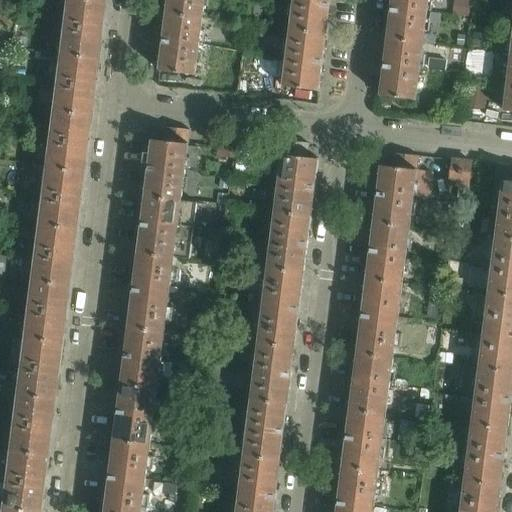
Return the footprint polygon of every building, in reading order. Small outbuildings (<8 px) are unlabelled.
[(0,0),(0,13),(15,15),(16,7),(16,0),(0,0)] [(107,3),(86,0),(72,0),(66,53),(100,58),(107,3)] [(204,0),(170,0),(168,18),(202,22),(204,0)] [(331,0),(296,0),(292,33),(327,37),(331,0)] [(428,0),(393,0),(389,40),(424,45),(428,0)] [(457,0),(453,0),(452,16),(469,19),(472,2),(457,0)] [(202,22),(168,18),(161,72),(162,72),(162,71),(195,76),(202,22)] [(327,37),(292,33),(285,87),(319,92),(319,93),(320,93),(327,37)] [(474,34),(473,47),(484,48),(486,35),(474,34)] [(457,36),(456,46),(464,47),(465,37),(457,36)] [(424,45),(389,40),(382,97),(416,101),(416,102),(417,102),(424,45)] [(100,58),(66,53),(59,109),(93,113),(100,58)] [(430,62),(429,71),(445,73),(446,64),(430,62)] [(469,84),(466,109),(484,111),(487,87),(469,84)] [(93,113),(59,109),(52,164),(86,169),(93,113)] [(166,128),(164,142),(189,145),(191,131),(166,128)] [(189,145),(164,142),(155,141),(155,140),(154,140),(147,199),(182,204),(189,145)] [(286,142),(284,155),(308,159),(310,145),(286,142)] [(394,154),(392,168),(418,171),(419,157),(394,154)] [(308,159),(284,155),(277,213),(312,217),(319,159),(318,159),(318,160),(308,159)] [(472,163),(453,161),(451,185),(470,187),(472,163)] [(86,169),(52,164),(45,220),(79,224),(86,169)] [(418,171),(392,168),(383,167),(384,166),(383,166),(375,224),(410,228),(418,171)] [(221,180),(220,188),(229,190),(230,190),(231,180),(230,180),(221,179),(221,180)] [(511,181),(505,180),(498,235),(511,236),(511,181)] [(219,194),(218,204),(227,205),(228,205),(229,195),(228,195),(219,194)] [(182,204),(147,199),(140,254),(175,258),(182,204)] [(312,217),(277,213),(270,269),(305,273),(312,217)] [(79,224),(45,220),(38,276),(72,280),(79,224)] [(410,228),(375,224),(368,279),(403,284),(410,228)] [(511,236),(498,235),(491,290),(511,292),(511,236)] [(175,258),(140,254),(131,325),(166,330),(175,258)] [(305,273),(270,269),(261,340),(296,344),(305,273)] [(72,280),(38,276),(31,331),(65,335),(72,280)] [(403,284),(368,279),(359,351),(394,355),(403,284)] [(511,292),(491,290),(481,365),(511,369),(511,292)] [(429,303),(439,305),(441,292),(430,291),(429,303)] [(166,330),(131,325),(123,385),(158,390),(166,330)] [(65,335),(31,331),(24,386),(58,390),(65,335)] [(296,344),(261,340),(253,402),(288,406),(296,344)] [(394,355),(359,351),(351,411),(386,415),(394,355)] [(511,402),(511,369),(481,365),(473,426),(508,431),(511,402)] [(158,390),(123,385),(115,444),(150,448),(158,390)] [(58,390),(24,386),(16,442),(51,446),(58,390)] [(288,406),(253,402),(245,461),(280,466),(282,454),(282,452),(284,436),(288,406)] [(379,475),(386,415),(351,411),(344,470),(379,475)] [(508,431),(473,426),(466,485),(501,490),(508,431)] [(51,446),(16,442),(9,497),(44,502),(51,446)] [(142,511),(150,448),(115,444),(106,511),(142,511)] [(274,511),(280,466),(245,461),(238,511),(274,511)] [(374,511),(379,475),(344,470),(338,511),(374,511)] [(201,476),(200,487),(209,488),(210,477),(201,476)] [(501,490),(466,485),(462,511),(497,511),(500,494),(501,490)] [(42,511),(44,502),(9,497),(7,511),(42,511)]
